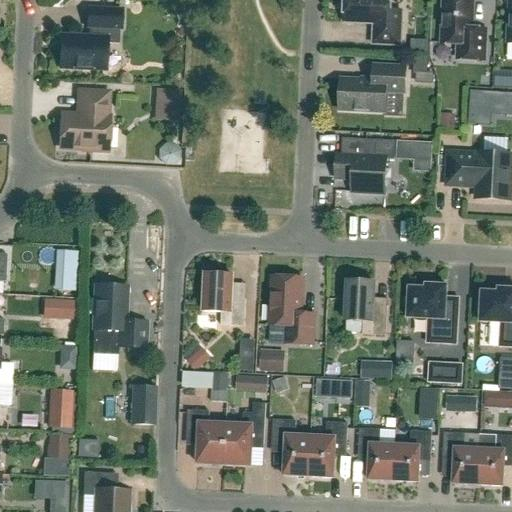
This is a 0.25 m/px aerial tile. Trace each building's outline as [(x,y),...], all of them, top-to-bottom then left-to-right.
[(400,46),(402,12),(390,12),(391,0),(345,0),(344,23),(374,25),(373,45),(400,46)] [(485,62),(486,31),(472,30),(474,1),(444,0),(443,0),(441,44),(458,45),(457,60),(485,62)] [(121,30),(122,11),(89,10),(88,28),(89,28),(89,38),(61,37),(60,70),(106,72),(107,45),(119,45),(119,30),(121,30)] [(413,75),(426,76),(427,60),(414,59),(413,75)] [(405,94),(406,68),(374,67),(373,82),(341,80),(340,112),(386,114),(387,93),(404,94),(405,94)] [(159,109),(181,110),(182,91),(160,90),(159,109)] [(106,119),(108,95),(80,93),(79,117),(62,116),(61,128),(57,132),(56,141),(60,145),(60,148),(82,150),(82,152),(108,153),(110,119),(106,119)] [(386,114),(385,117),(403,118),(404,94),(387,93),(386,114)] [(511,95),(469,93),(468,118),(489,119),(490,113),(511,114),(511,95)] [(442,118),(442,129),(454,130),(454,118),(442,118)] [(394,160),(395,143),(367,141),(366,158),(337,156),(336,179),(353,180),(352,193),(384,195),(386,160),(394,160)] [(193,162),(194,149),(185,149),(184,162),(193,162)] [(509,201),(511,156),(479,154),(479,156),(450,155),(448,185),(478,187),(477,200),(509,201)] [(417,172),(430,172),(431,161),(417,160),(417,172)] [(244,327),(246,300),(232,300),(233,276),(206,275),(204,313),(221,314),(221,326),(244,327)] [(55,276),(54,290),(75,291),(76,277),(55,276)] [(313,346),(315,316),(301,315),(303,280),(273,278),(270,326),(288,327),(287,345),(313,346)] [(386,337),(388,307),(374,307),(375,283),(348,282),(346,322),(363,323),(363,336),(386,337)] [(447,299),(448,287),(426,286),(426,290),(410,289),(409,298),(406,301),(405,308),(408,311),(408,320),(437,321),(436,345),(457,346),(460,300),(447,299)] [(146,350),(147,325),(126,324),(127,289),(95,288),(93,332),(119,333),(118,349),(146,350)] [(511,290),(499,290),(498,294),(482,293),(482,302),(478,305),(478,311),(481,315),(480,324),(500,325),(510,325),(509,349),(511,348),(511,290)] [(46,301),(46,318),(73,320),(74,303),(46,301)] [(500,325),(499,348),(509,349),(510,325),(500,325)] [(93,332),(92,356),(118,357),(118,349),(119,333),(93,332)] [(252,370),(254,341),(241,340),(239,369),(252,370)] [(397,342),(397,362),(413,363),(414,342),(397,342)] [(61,366),(65,370),(73,370),(74,348),(62,348),(61,366)] [(198,352),(190,358),(198,367),(206,361),(198,352)] [(262,352),(261,372),(280,373),(281,353),(262,352)] [(429,363),(428,384),(463,387),(464,366),(429,363)] [(0,371),(0,385),(12,386),(13,364),(1,364),(0,371)] [(377,364),(377,380),(391,380),(392,364),(377,364)] [(511,390),(511,374),(501,374),(500,390),(511,390)] [(215,376),(214,391),(228,392),(229,377),(215,376)] [(253,378),(252,394),(266,395),(268,379),(253,378)] [(285,379),(273,383),(277,393),(288,389),(285,379)] [(340,383),(339,399),(352,400),(353,383),(340,383)] [(358,383),(357,396),(370,396),(370,384),(358,383)] [(0,385),(0,408),(11,409),(12,386),(0,385)] [(155,389),(133,388),(133,414),(154,414),(155,389)] [(421,389),(421,402),(438,403),(438,390),(421,389)] [(51,393),(50,428),(69,429),(71,394),(51,393)] [(486,394),(485,409),(499,410),(500,394),(486,394)] [(465,400),(465,414),(476,414),(476,400),(465,400)] [(226,425),(224,466),(251,467),(252,445),(264,445),(266,405),(254,405),(253,415),(244,414),(243,426),(226,425)] [(224,466),(226,425),(209,425),(210,413),(188,412),(187,441),(198,442),(197,465),(224,466)] [(309,478),(311,437),(296,437),(296,422),(273,421),(272,449),(285,449),(284,477),(309,478)] [(311,437),(309,478),(334,479),(335,452),(347,452),(348,425),(327,424),(326,438),(311,437)] [(393,482),(395,446),(380,446),(380,431),(360,430),(358,455),(370,456),(368,481),(393,482)] [(395,446),(393,482),(418,484),(420,458),(431,459),(432,434),(411,433),(411,447),(395,446)] [(478,487),(480,451),(464,450),(465,435),(444,434),(443,459),(454,460),(453,485),(478,487)] [(69,460),(70,436),(46,435),(45,459),(69,460)] [(511,437),(481,436),(480,451),(478,487),(503,488),(504,462),(511,462),(511,437)] [(78,441),(77,457),(97,458),(98,442),(78,441)] [(130,511),(131,492),(117,492),(117,476),(84,475),(83,496),(95,496),(93,511),(127,511),(128,511),(130,511)] [(66,511),(67,484),(51,484),(51,500),(50,511),(66,511)]
